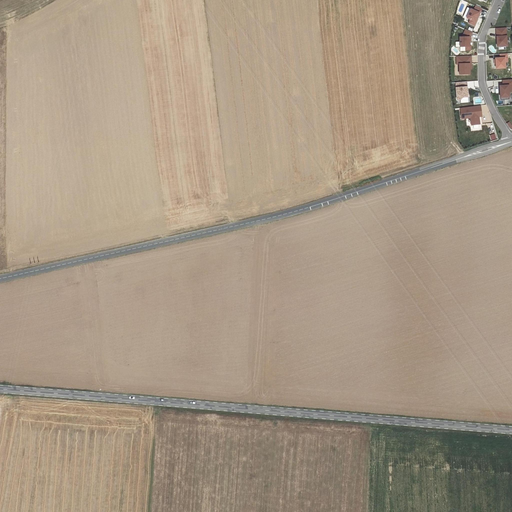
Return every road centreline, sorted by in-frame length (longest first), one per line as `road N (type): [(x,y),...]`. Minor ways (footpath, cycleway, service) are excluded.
road 1 (tertiary): [(0,283),(293,210),(511,139)]
road 2 (secondary): [(511,431),(0,390)]
road 3 (residential): [(511,137),(485,93),(480,65),(481,35),(496,0)]
